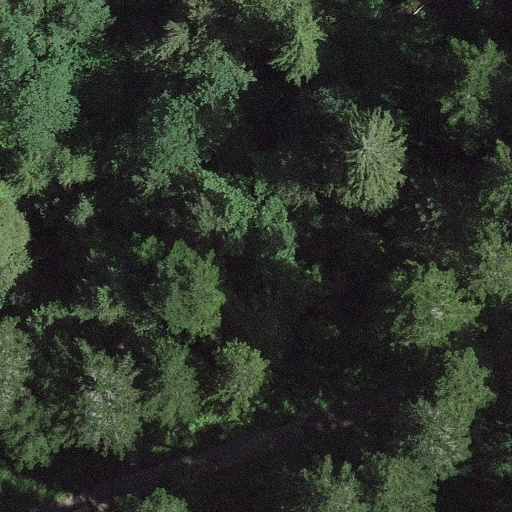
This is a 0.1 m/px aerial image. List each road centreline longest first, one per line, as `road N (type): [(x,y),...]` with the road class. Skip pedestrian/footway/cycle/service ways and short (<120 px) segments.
road 1 (track): [(94,511),(511,371)]
road 2 (track): [(263,0),(160,32),(0,52)]
